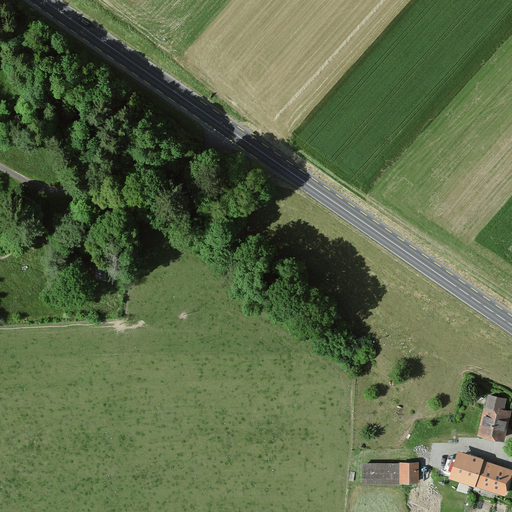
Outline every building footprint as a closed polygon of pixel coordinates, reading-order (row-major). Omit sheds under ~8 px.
[(150,206),(135,213),(140,225),(155,218),(150,206)] [(94,260),(93,272),(106,273),(107,262),(94,260)] [(92,281),(93,263),(80,262),(79,280),(92,281)] [(502,400),(485,395),(474,436),(500,442),(508,411),(500,410),(502,400)] [(501,497),(509,470),(454,454),(446,481),(501,497)] [(415,484),(415,464),(358,465),(358,485),(415,484)] [(463,511),(466,504),(446,499),(442,511),(463,511)]
